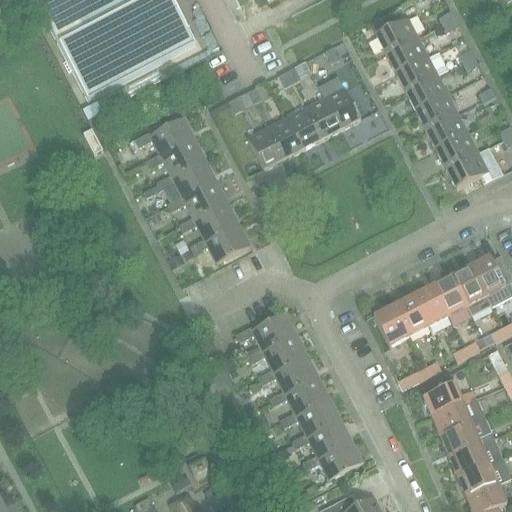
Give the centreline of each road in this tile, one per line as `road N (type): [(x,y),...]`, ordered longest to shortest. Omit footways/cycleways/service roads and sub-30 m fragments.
road 1 (unclassified): [(312,298),(417,511)]
road 2 (unclassified): [(312,298),(490,207),(511,208)]
